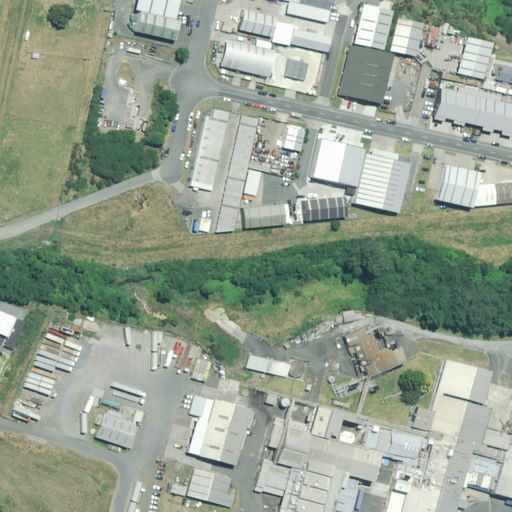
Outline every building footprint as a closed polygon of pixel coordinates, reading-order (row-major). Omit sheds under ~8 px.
[(178,0),(131,0),(130,9),(174,19),(178,0)] [(331,0),(297,0),(297,2),(329,9),(331,0)] [(389,10),(358,2),(348,43),(380,51),(389,10)] [(276,16),(243,8),(238,29),(271,37),(276,16)] [(180,21),(138,11),(133,31),(175,41),(180,21)] [(419,24),(394,18),(387,49),(412,55),(419,24)] [(331,38),(291,28),(288,42),(328,52),(331,38)] [(493,41),(463,34),(454,72),(484,80),(493,41)] [(273,49),(224,38),(217,67),(265,79),(273,49)] [(392,55),(346,44),(334,94),(379,105),(392,55)] [(306,63),(289,59),(285,76),(302,80),(306,63)] [(511,68),(492,63),(488,79),(511,84),(511,68)] [(511,124),(511,103),(440,86),(433,114),(510,133),(511,124)] [(227,121),(204,115),(187,186),(210,191),(227,121)] [(257,120),(238,115),(211,232),(230,230),(257,120)] [(302,131),(287,127),(282,147),(298,151),(302,131)] [(406,165),(362,155),(351,201),(395,212),(406,165)] [(478,169),(443,161),(434,198),(469,206),(478,169)] [(260,173),(249,170),(244,193),(255,195),(260,173)] [(511,183),(476,187),(471,206),(511,202),(511,183)] [(341,186),(311,189),(315,221),(344,218),(341,186)] [(281,203),(238,207),(240,229),(284,225),(281,203)] [(355,320),(354,311),(343,313),(344,322),(355,320)] [(368,325),(346,336),(367,378),(400,362),(391,345),(380,350),(368,325)] [(288,364),(246,355),(243,368),(285,377),(288,364)] [(492,372),(440,358),(418,436),(430,440),(417,487),(405,483),(396,511),(453,511),(462,482),(489,490),(504,435),(477,427),(492,372)] [(296,361),(293,362),(292,363),(291,364),(290,366),(290,367),(290,369),(290,370),(290,372),(291,373),(291,375),(292,376),(294,377),(295,378),(297,378),(298,378),(300,378),(301,378),(303,378),(304,377),(305,376),(306,374),(307,373),(308,372),(308,370),(308,368),(308,367),(307,365),(306,364),(305,363),(304,362),(303,361),(301,361),(299,360),(298,360),(296,361)] [(241,382),(221,376),(217,392),(237,397),(241,382)] [(250,411),(191,395),(185,414),(197,418),(193,430),(202,433),(196,455),(234,465),(250,411)] [(276,398),(267,396),(266,403),(274,405),(276,398)] [(283,398),(281,399),(280,399),(280,400),(279,401),(279,402),(279,403),(279,404),(280,405),(281,406),(282,406),(282,407),(283,407),(284,407),(285,407),(286,407),(286,406),(287,406),(288,405),(288,404),(289,403),(289,402),(289,401),(288,401),(288,400),(288,399),(287,399),(286,398),(285,398),(284,397),(283,398)] [(305,433),(279,426),(269,462),(288,467),(275,511),(346,511),(356,482),(368,484),(376,453),(329,440),(335,417),(311,410),(305,433)] [(511,415),(491,495),(511,500),(511,415)] [(126,427),(92,418),(85,443),(119,452),(126,427)] [(415,440),(364,430),(361,448),(379,451),(378,457),(411,463),(415,440)] [(285,471),(259,463),(251,490),(278,498),(285,471)] [(230,480),(191,469),(184,495),(223,506),(230,480)]
